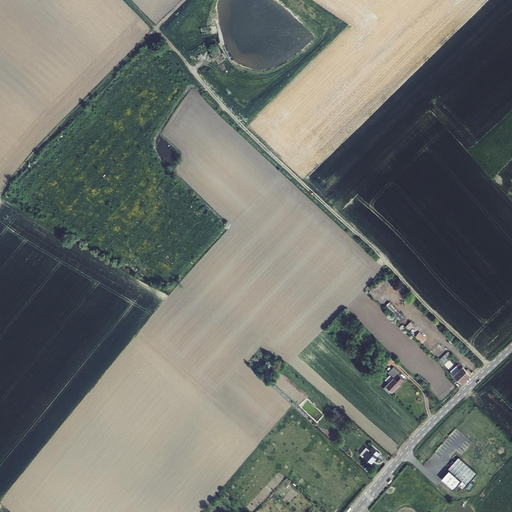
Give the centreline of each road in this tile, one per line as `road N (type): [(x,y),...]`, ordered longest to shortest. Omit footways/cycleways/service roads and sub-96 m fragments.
road 1 (track): [(490,367),(238,123),(155,29)]
road 2 (tertiary): [(355,511),(423,431),(511,346)]
road 3 (track): [(0,197),(153,31)]
